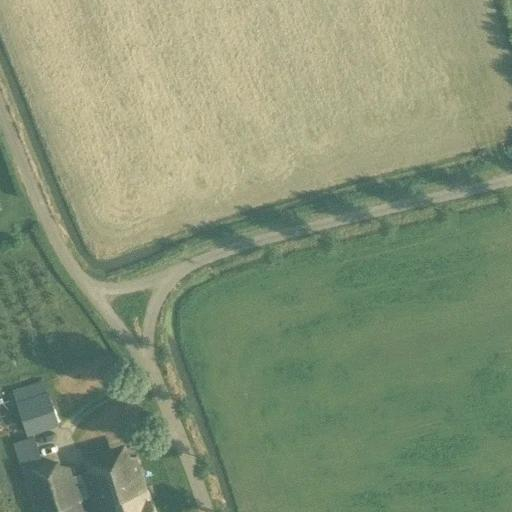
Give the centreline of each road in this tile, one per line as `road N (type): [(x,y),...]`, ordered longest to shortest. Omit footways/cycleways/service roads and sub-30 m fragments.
road 1 (unclassified): [(178,272),(230,249),(511,180)]
road 2 (unclassified): [(76,273),(57,246),(0,107)]
road 3 (unclassified): [(207,511),(154,371)]
road 4 (unclassified): [(154,371),(76,273)]
